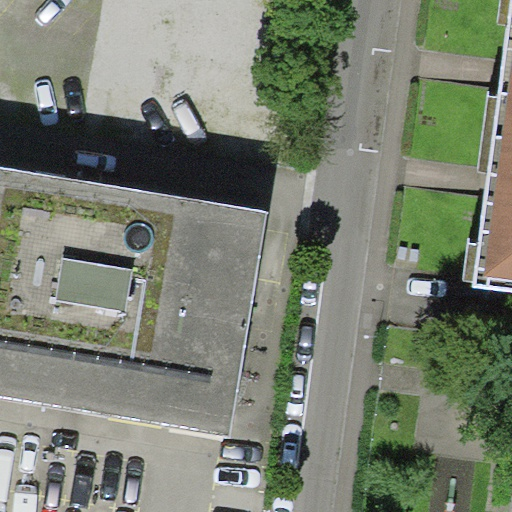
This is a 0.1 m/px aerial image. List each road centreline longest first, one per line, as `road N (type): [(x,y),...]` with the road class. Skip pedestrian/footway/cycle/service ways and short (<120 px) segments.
road 1 (residential): [(296,511),(371,0)]
road 2 (unknown): [(0,117),(345,173)]
